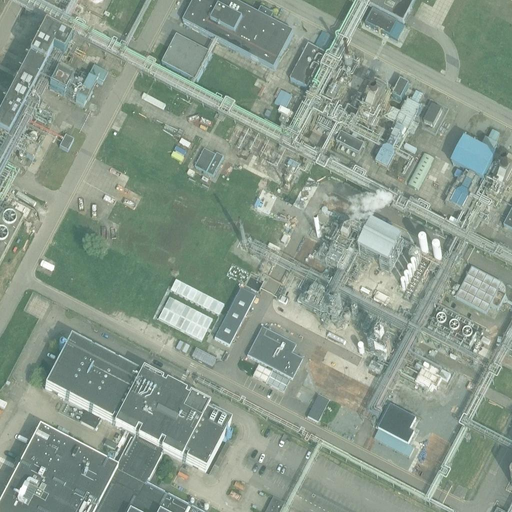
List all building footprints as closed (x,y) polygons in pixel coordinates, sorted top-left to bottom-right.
[(226,0),(195,0),(189,12),(183,24),(274,72),(293,35),(268,22),(271,17),(261,12),(259,17),(226,0)] [(381,0),(375,11),(409,29),(422,4),(414,0),(381,0)] [(0,117),(0,162),(11,168),(15,159),(28,165),(31,159),(33,160),(38,151),(39,152),(59,112),(39,101),(52,76),(55,78),(63,61),(70,65),(79,49),(60,39),(63,35),(48,27),(0,117)] [(313,47),(324,52),(330,40),(320,34),(313,47)] [(211,56),(201,51),(176,38),(161,65),(196,84),(211,56)] [(290,82),(307,91),(325,56),(308,47),(290,82)] [(54,92),(84,108),(96,85),(101,88),(107,76),(93,68),(82,88),(61,77),(54,92)] [(392,102),(401,107),(409,90),(401,86),(392,102)] [(149,95),(169,107),(172,102),(152,90),(149,95)] [(273,105),(284,110),(290,99),(280,93),(273,105)] [(397,126),(376,165),(389,172),(408,137),(411,138),(417,126),(413,123),(420,109),(417,107),(422,98),(415,94),(410,103),(407,102),(399,115),(392,111),(387,120),(397,126)] [(242,109),(247,100),(239,95),(234,104),(242,109)] [(423,124),(433,130),(441,115),(431,109),(423,124)] [(465,150),(452,174),(456,176),(455,178),(462,181),(463,180),(481,189),(494,165),(489,163),(498,145),(494,143),(497,137),(490,133),(487,140),(481,137),(472,154),(465,150)] [(336,144),(359,156),(364,147),(341,135),(336,144)] [(60,148),(69,153),(75,141),(66,137),(60,148)] [(279,156),(283,147),(274,143),(270,152),(279,156)] [(206,151),(196,169),(208,175),(215,179),(225,159),(218,156),(217,157),(206,151)] [(296,160),(298,169),(308,167),(306,158),(296,160)] [(276,213),(284,217),(286,211),(278,208),(276,213)] [(0,266),(24,222),(3,211),(0,215),(0,266)] [(367,247),(399,263),(413,237),(381,220),(367,247)] [(461,297),(491,312),(495,305),(503,309),(510,295),(503,290),(507,282),(477,267),(461,297)] [(215,339),(230,347),(256,296),(242,289),(215,339)] [(376,300),(389,306),(393,298),(380,291),(376,300)] [(435,325),(474,346),(480,334),(484,336),(487,330),(444,307),(435,325)] [(263,326),(248,355),(269,366),(267,371),(258,367),(253,377),(283,393),(289,383),(272,374),(275,369),(293,378),(304,359),(292,353),(297,344),(263,326)] [(196,511),(145,485),(163,452),(207,475),(232,426),(124,370),(64,338),(43,378),(39,387),(134,437),(117,470),(80,451),(86,439),(55,423),(49,434),(39,429),(19,468),(14,465),(7,478),(12,481),(0,504),(0,511),(196,511)] [(181,347),(192,351),(195,343),(185,339),(181,347)] [(427,394),(429,395),(432,390),(433,390),(431,393),(434,395),(439,386),(441,388),(444,382),(449,385),(454,376),(445,371),(444,372),(429,364),(419,383),(430,388),(427,394)] [(318,396),(307,415),(306,418),(317,424),(328,402),(318,396)] [(420,419),(395,406),(376,442),(406,457),(418,434),(414,431),(420,419)] [(192,477),(195,471),(186,468),(184,474),(192,477)] [(274,500),(274,501),(268,511),(280,511),(284,505),(274,500)]
